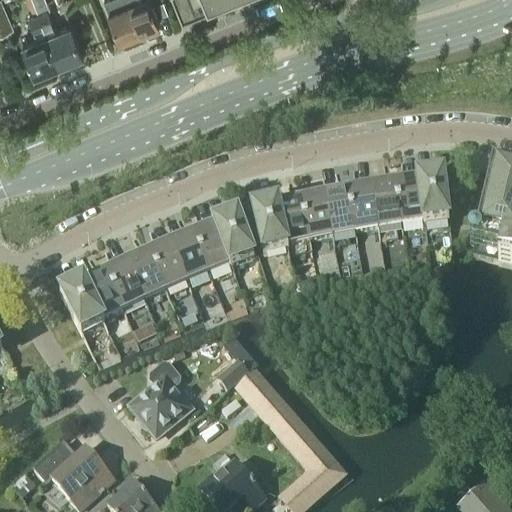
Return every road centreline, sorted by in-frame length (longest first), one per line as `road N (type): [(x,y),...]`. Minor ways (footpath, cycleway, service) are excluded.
road 1 (tertiary): [(0,188),(317,58),(511,2)]
road 2 (residential): [(0,267),(235,170),(429,134),(511,138)]
road 3 (tertiary): [(337,25),(240,52),(0,153)]
road 4 (residential): [(0,125),(314,0)]
road 5 (residential): [(173,511),(54,361),(0,269)]
